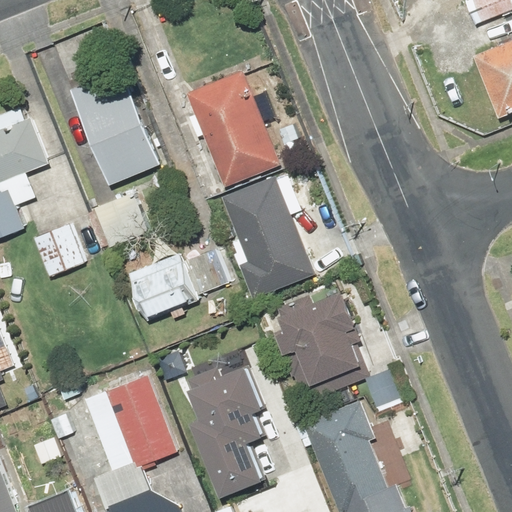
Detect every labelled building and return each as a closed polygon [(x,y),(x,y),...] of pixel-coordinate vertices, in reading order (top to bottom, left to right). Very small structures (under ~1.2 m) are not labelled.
[(511,9),(511,0),(475,0),(474,1),(483,22),(511,9)] [(498,47),(483,53),(508,114),(511,112),(511,32),(495,40),(498,47)] [(131,62),(80,85),(104,137),(100,139),(119,180),(174,155),(131,62)] [(251,68),(196,91),(233,182),(288,159),(251,68)] [(0,115),(0,180),(59,156),(40,113),(32,116),(27,104),(0,115)] [(293,168),(232,193),(250,238),(237,244),(259,298),(323,271),(318,258),(338,250),(318,201),(308,205),(293,168)] [(0,183),(2,188),(0,188),(0,236),(33,223),(23,200),(42,192),(32,170),(0,183)] [(157,227),(140,188),(93,208),(109,247),(157,227)] [(75,220),(42,235),(58,273),(91,259),(75,220)] [(190,258),(187,250),(135,271),(153,314),(238,280),(224,245),(190,258)] [(330,290),(290,306),(296,321),(286,325),(297,351),(312,345),(323,376),(373,356),(365,336),(372,333),(365,315),(373,312),(361,281),(331,292),(330,290)] [(281,401),(263,351),(250,356),(253,363),(228,372),(224,360),(194,372),(209,412),(204,413),(233,490),(276,474),(262,435),(277,429),(269,406),(281,401)] [(0,407),(18,401),(0,354),(0,407)] [(185,448),(157,371),(140,377),(138,372),(117,380),(119,385),(92,395),(120,469),(97,478),(103,494),(93,497),(98,511),(190,511),(177,475),(167,479),(159,458),(185,448)] [(371,394),(312,419),(350,511),(354,509),(355,511),(422,511),(418,503),(416,504),(406,480),(396,484),(376,436),(387,432),(371,394)] [(1,445),(0,445),(0,510),(23,501),(1,445)] [(94,511),(84,485),(62,494),(68,509),(59,511),(94,511)]
